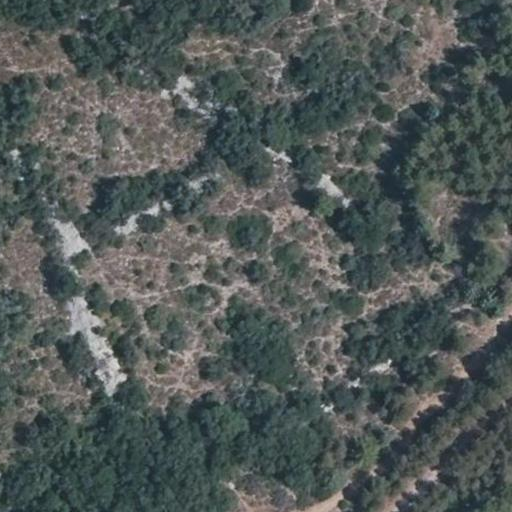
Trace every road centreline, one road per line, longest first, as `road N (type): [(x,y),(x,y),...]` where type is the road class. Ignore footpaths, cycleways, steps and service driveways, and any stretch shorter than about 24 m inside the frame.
road 1 (track): [(511,319),(398,460),(317,511)]
road 2 (track): [(394,511),(511,399)]
